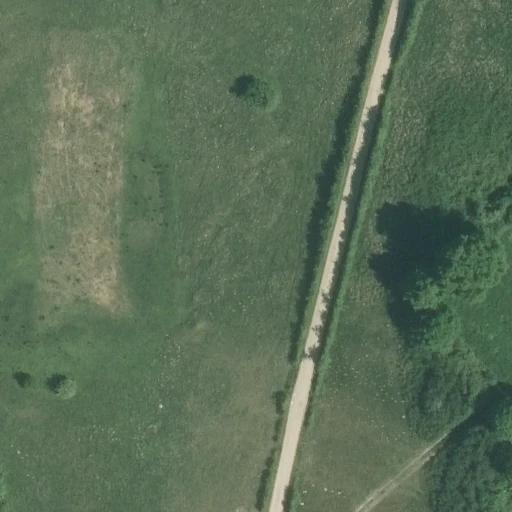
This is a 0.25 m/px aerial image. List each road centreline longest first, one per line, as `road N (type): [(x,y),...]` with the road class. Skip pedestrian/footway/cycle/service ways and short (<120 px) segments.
road 1 (track): [(275,511),(400,0)]
road 2 (track): [(361,511),(489,413)]
